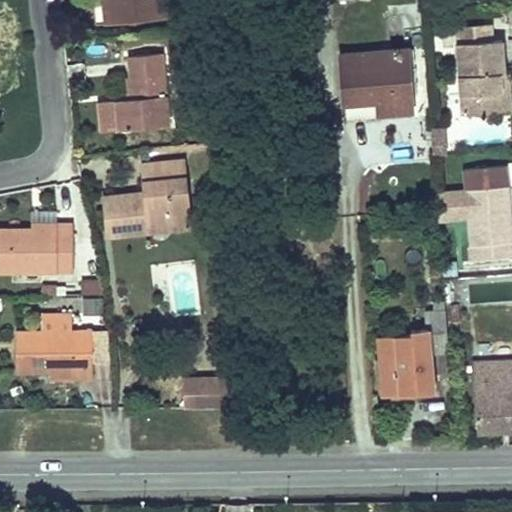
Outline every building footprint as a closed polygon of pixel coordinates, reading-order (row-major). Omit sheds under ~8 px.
[(107,24),(105,0),(95,0),(98,24),(107,24)] [(105,0),(107,24),(170,18),(168,0),(105,0)] [(460,45),(496,43),(495,28),(460,30),(460,45)] [(460,45),(464,115),(503,113),(502,76),(505,76),(503,43),(496,43),(460,45)] [(341,56),(344,104),(376,101),(377,101),(389,100),(390,100),(391,113),(411,111),(407,51),(341,56)] [(133,99),(128,99),(99,102),(102,132),(168,125),(161,54),(129,57),(131,79),(133,99)] [(511,88),(511,76),(505,76),(502,76),(503,113),(511,112),(511,88)] [(377,101),(376,101),(377,114),(391,113),(390,100),(389,100),(377,101)] [(110,235),(148,232),(148,226),(154,226),(173,225),(172,214),(174,214),(189,213),(184,161),(145,165),(148,198),(138,199),(137,195),(105,198),(110,235)] [(511,257),(511,219),(510,185),(508,166),(466,169),(467,188),(472,259),(511,257)] [(451,196),(436,197),(438,220),(453,218),(451,196)] [(148,226),(148,232),(190,228),(190,227),(189,213),(174,214),(172,214),(173,225),(154,226),(148,226)] [(0,271),(72,271),(72,222),(54,222),(54,227),(0,227),(0,271)] [(104,298),(85,298),(86,314),(104,314),(104,298)] [(410,334),(378,337),(383,397),(433,393),(430,354),(446,352),(442,302),(433,303),(434,311),(426,313),(427,327),(410,330),(410,334)] [(72,314),(44,314),(44,330),(16,329),(16,371),(51,370),(52,370),(77,370),(77,376),(93,377),(93,361),(93,330),(72,330),(72,314)] [(93,330),(93,361),(109,360),(107,330),(93,330)] [(511,361),(472,364),(478,432),(511,430),(511,361)] [(189,408),(237,408),(235,378),(211,378),(211,384),(189,384),(189,408)]
